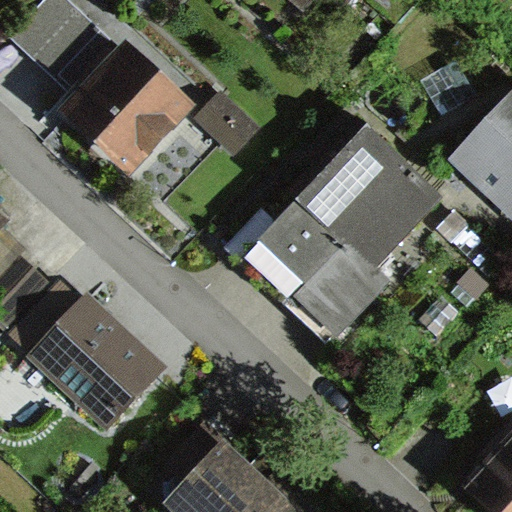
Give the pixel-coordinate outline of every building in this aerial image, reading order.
[(125,51),(70,0),(46,0),(9,39),(78,103),(125,51)] [(352,0),(292,0),(305,11),(314,0),(341,0),(348,6),(352,0)] [(131,184),(198,113),(128,47),(125,51),(78,103),(61,120),(131,184)] [(259,131),(219,93),(194,120),(234,157),(259,131)] [(511,94),(448,163),(511,222),(511,94)] [(442,200),(351,116),(224,251),(330,350),(391,285),(376,271),(442,200)] [(0,280),(21,258),(26,253),(3,231),(9,225),(0,217),(0,280)] [(0,327),(6,334),(51,286),(21,258),(0,280),(0,327)] [(10,338),(30,359),(79,310),(58,290),(10,338)] [(442,297),(420,322),(438,337),(459,312),(442,297)] [(107,435),(166,376),(89,300),(79,310),(30,359),(107,435)] [(511,511),(511,418),(480,453),(491,464),(463,494),(482,511),(511,511)] [(310,511),(296,511),(200,427),(164,467),(187,487),(164,511),(313,511),(312,511),(310,511)]
